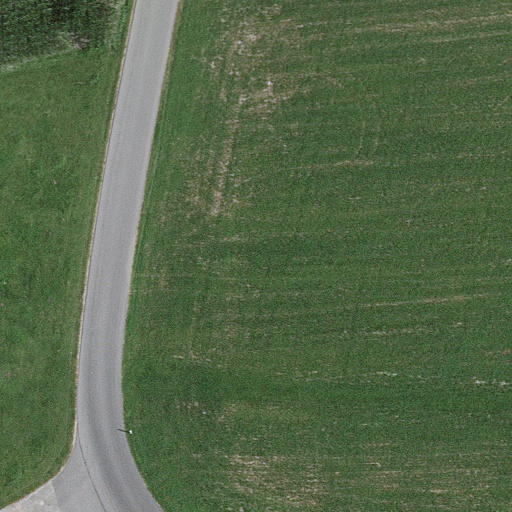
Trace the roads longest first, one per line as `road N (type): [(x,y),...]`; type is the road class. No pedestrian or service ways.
road 1 (unclassified): [(134,511),(117,482),(100,397),(107,284),(160,0)]
road 2 (unknown): [(100,397),(0,494)]
